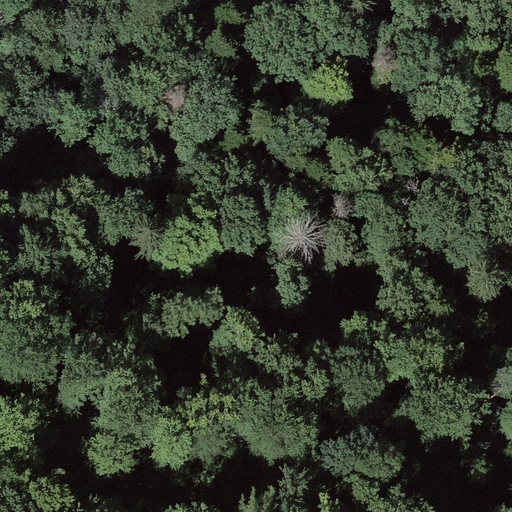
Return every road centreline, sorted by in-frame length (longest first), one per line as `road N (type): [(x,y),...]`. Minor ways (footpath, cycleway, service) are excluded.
road 1 (track): [(511,343),(308,338),(156,289),(0,177)]
road 2 (track): [(371,0),(393,46),(511,212)]
